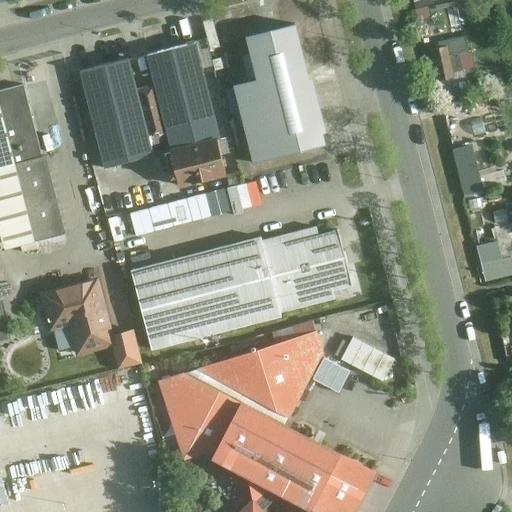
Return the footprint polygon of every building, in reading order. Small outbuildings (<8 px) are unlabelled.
[(309,80),(295,25),(245,37),(256,80),(233,86),(252,163),(325,145),(322,134),(326,134),(312,79),(309,80)] [(435,42),(439,76),(476,71),(472,37),(435,42)] [(133,57),(82,69),(107,170),(156,157),(152,144),(168,140),(180,185),(231,173),(198,41),(148,53),(156,84),(141,87),(133,57)] [(0,249),(67,235),(25,83),(0,88),(0,249)] [(466,188),(486,184),(478,145),(458,149),(466,188)] [(138,188),(107,195),(111,214),(143,205),(138,188)] [(121,224),(124,245),(148,241),(145,221),(121,224)] [(265,233),(133,267),(155,350),(285,316),(283,311),(336,295),(335,288),(356,282),(341,225),(321,230),(319,223),(266,238),(265,233)] [(511,273),(511,255),(505,256),(503,240),(481,243),(486,277),(511,273)] [(101,276),(40,290),(50,330),(70,326),(77,355),(113,345),(119,368),(143,362),(134,327),(115,332),(101,276)] [(6,301),(0,301),(0,325),(10,324),(6,301)] [(319,329),(159,379),(186,460),(211,451),(313,508),(310,511),(355,511),(377,472),(287,420),(326,351),(319,329)] [(396,363),(354,341),(343,362),(385,384),(396,363)] [(326,356),(316,379),(344,391),(353,368),(326,356)] [(267,511),(255,498),(240,511),(267,511)]
